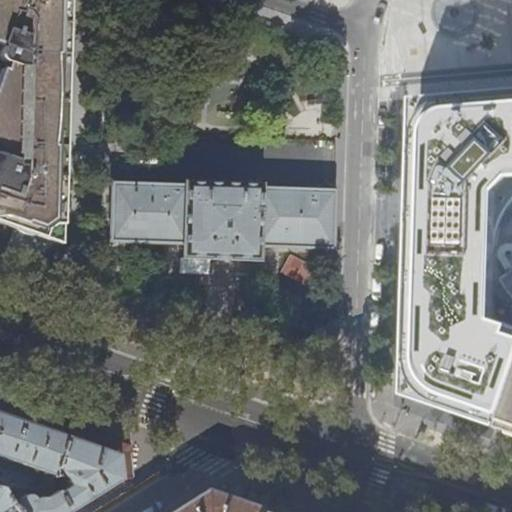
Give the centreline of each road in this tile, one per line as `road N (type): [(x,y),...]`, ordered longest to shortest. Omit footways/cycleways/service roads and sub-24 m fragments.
road 1 (residential): [(365,30),(353,450)]
road 2 (secondary): [(0,332),(226,411)]
road 3 (secondary): [(353,450),(511,506)]
road 4 (residential): [(123,511),(203,461),(226,411)]
road 5 (secondary): [(226,411),(353,450)]
